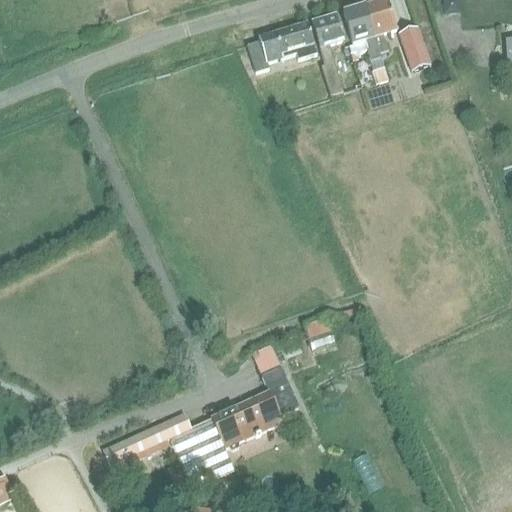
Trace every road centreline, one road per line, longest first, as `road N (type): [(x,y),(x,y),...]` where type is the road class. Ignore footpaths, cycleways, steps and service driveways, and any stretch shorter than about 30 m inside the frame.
road 1 (unclassified): [(0,102),(184,31)]
road 2 (residential): [(184,31),(301,0)]
